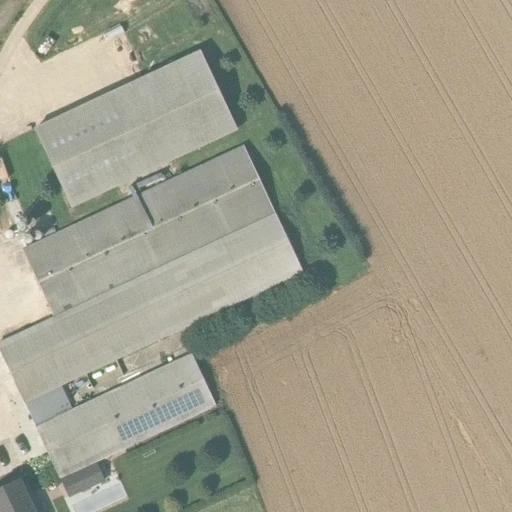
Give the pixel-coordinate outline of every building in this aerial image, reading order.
[(34,129),(70,207),(236,130),(200,52),(34,129)] [(274,214),(243,146),(21,250),(52,317),(274,214)] [(60,386),(302,273),(274,214),(0,342),(0,356),(33,427),(71,410),(60,386)] [(215,407),(190,355),(35,428),(55,471),(59,480),(78,471),(215,407)] [(60,482),(68,499),(103,482),(95,465),(60,482)] [(0,489),(0,511),(33,511),(19,480),(0,489)]
